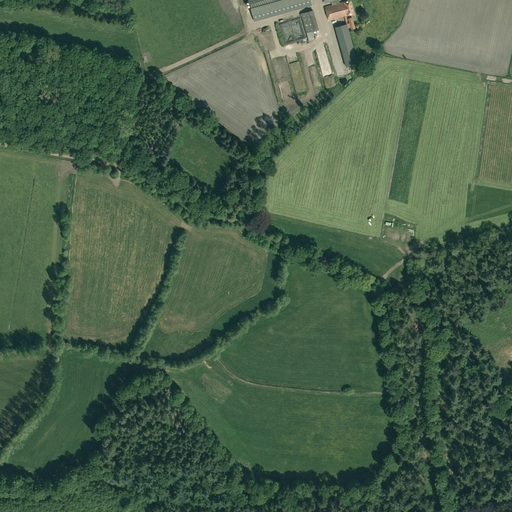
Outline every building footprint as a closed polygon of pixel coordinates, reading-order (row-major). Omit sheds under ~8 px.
[(311,4),(309,0),(248,0),(254,20),(311,4)] [(325,7),(328,20),(354,14),(350,0),(339,3),(338,0),(322,0),(324,4),(331,2),(332,5),(325,7)] [(354,17),(350,19),(351,23),(348,24),(350,30),(357,28),(354,17)] [(348,24),(335,28),(341,47),(335,49),(340,68),(343,67),(343,70),(348,69),(345,61),(352,59),(350,54),(356,53),(348,24)] [(353,71),(358,70),(357,65),(348,68),(350,75),(354,74),(353,71)]
